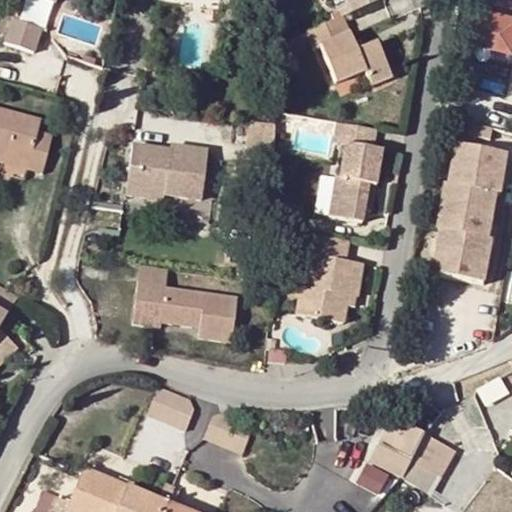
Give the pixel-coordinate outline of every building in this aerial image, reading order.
[(19,0),(12,22),(20,24),(26,3),(19,0)] [(332,0),(343,0),(349,14),(382,0),(381,0),(320,0),(323,4),(332,0)] [(511,0),(484,0),(483,5),(511,12),(511,0)] [(338,19),(302,35),(312,53),(318,50),(335,86),(360,75),(367,90),(389,80),(379,60),(373,45),(355,53),(338,19)] [(10,21),(2,44),(34,54),(42,31),(20,24),(12,22),(10,21)] [(0,155),(26,163),(24,171),(38,175),(49,136),(34,132),(37,121),(0,111),(0,155)] [(272,161),(273,129),(268,128),(251,125),(247,157),(272,161)] [(377,133),(336,126),(333,145),(345,147),(339,179),(336,178),(329,220),(363,225),(364,215),(371,216),(374,196),(368,195),(369,188),(375,189),(382,153),(373,151),(377,133)] [(511,155),(462,146),(454,186),(450,185),(442,231),(445,232),(437,275),(487,284),(495,241),(491,240),(500,195),(503,195),(511,155)] [(131,147),(124,197),(163,202),(162,197),(201,202),(207,152),(169,147),(168,151),(131,147)] [(26,163),(0,155),(0,164),(24,171),(26,163)] [(271,203),(270,230),(291,234),(293,227),(299,228),(303,207),(271,203)] [(349,245),(311,238),(307,259),(317,261),(312,294),(303,292),(298,321),(344,328),(347,309),(348,299),(359,300),(364,268),(346,264),(349,245)] [(165,273),(135,269),(133,282),(163,285),(165,273)] [(162,291),(163,285),(133,282),(128,327),(194,336),(193,341),(227,346),(232,301),(162,291)] [(0,364),(15,349),(0,333),(0,324),(15,302),(0,292),(0,364)] [(357,311),(359,300),(348,299),(347,309),(357,311)] [(265,341),(265,349),(275,350),(275,341),(265,341)] [(265,349),(264,366),(283,366),(283,350),(275,350),(265,349)] [(189,401),(157,387),(145,417),(183,433),(193,410),(189,401)] [(221,414),(211,417),(202,441),(240,457),(253,427),(221,414)] [(421,436),(391,420),(378,446),(408,463),(421,436)] [(453,453),(421,436),(408,463),(399,481),(430,495),(453,453)] [(369,464),(399,481),(408,463),(378,446),(369,464)] [(165,511),(167,508),(81,471),(68,502),(42,492),(33,511),(165,511)]
